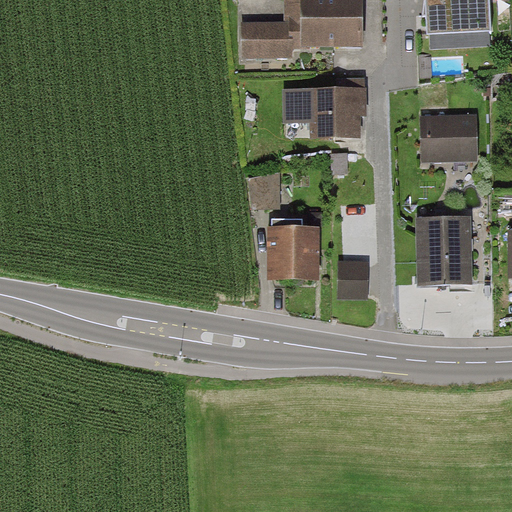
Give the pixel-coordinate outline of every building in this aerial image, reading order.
[(362,50),(362,0),(286,0),(287,27),(245,27),(245,62),(292,62),(292,51),(362,50)] [(491,0),(428,0),(432,50),(494,47),(491,0)] [(361,93),(311,93),(312,142),(361,142),(361,93)] [(478,163),(478,119),(422,120),(422,164),(478,163)] [(282,175),(251,176),(253,211),(284,209),(282,175)] [(471,219),(421,220),(422,286),(472,285),(471,219)] [(320,230),(270,230),(271,283),(320,282),(320,230)] [(369,264),(341,264),(341,299),(369,298),(369,264)]
